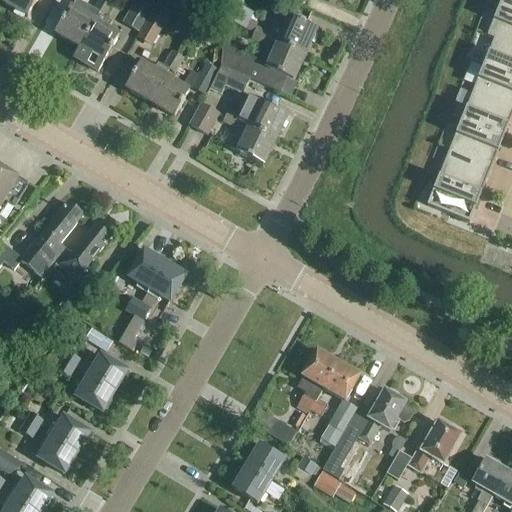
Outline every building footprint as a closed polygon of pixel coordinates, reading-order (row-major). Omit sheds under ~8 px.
[(5,0),(2,4),(27,19),(37,0),(5,0)] [(104,0),(100,0),(97,6),(108,12),(113,5),(104,0)] [(136,0),(122,25),(139,35),(155,7),(142,0),(136,0)] [(160,0),(148,20),(162,28),(178,1),(177,0),(160,0)] [(210,0),(207,0),(204,6),(212,11),(216,3),(210,0)] [(511,15),(511,0),(502,0),(498,10),(511,15)] [(55,35),(79,49),(98,17),(104,20),(108,12),(97,6),(93,13),(88,11),(83,18),(69,10),(55,35)] [(245,31),(252,16),(229,6),(222,21),(245,31)] [(511,15),(498,10),(487,38),(493,41),(511,48),(511,15)] [(272,37),(270,43),(277,46),(277,47),(304,58),(316,31),(280,16),(274,29),(275,29),(272,36),(272,37)] [(98,17),(79,49),(73,60),(98,74),(118,39),(107,32),(112,24),(104,20),(98,17)] [(215,33),(216,24),(206,22),(204,31),(215,33)] [(251,41),(259,45),(264,33),(256,29),(251,41)] [(264,33),(259,45),(267,48),(272,37),(272,36),(264,33)] [(511,79),(511,48),(493,41),(483,68),(511,79)] [(304,58),(277,47),(268,67),(222,47),(220,68),(275,92),(281,78),(293,83),(304,58)] [(172,54),(168,61),(179,68),(183,60),(172,54)] [(125,90),(150,104),(165,79),(169,72),(174,75),(179,68),(168,61),(163,68),(158,65),(153,73),(140,65),(125,90)] [(511,111),(511,79),(483,68),(472,96),(511,111)] [(242,95),(247,83),(220,71),(214,82),(242,95)] [(192,91),(204,98),(215,79),(203,72),(192,91)] [(165,79),(150,104),(174,119),(189,94),(165,79)] [(503,141),(511,117),(511,111),(472,96),(465,111),(460,124),(503,141)] [(250,99),(240,119),(244,121),(241,126),(249,130),(248,131),(275,143),(287,117),(250,99)] [(190,127),(207,137),(219,116),(201,106),(190,127)] [(223,124),(230,128),(236,116),(228,112),(223,124)] [(236,116),(230,128),(238,132),(241,126),(244,121),(240,119),(236,116)] [(503,141),(460,124),(449,152),(491,169),(502,143),(503,141)] [(239,132),(230,150),(237,153),(236,155),(262,168),(275,143),(248,131),(249,130),(241,126),(238,132),(239,132)] [(491,169),(449,152),(438,180),(480,196),(491,169)] [(0,209),(4,203),(14,209),(28,186),(0,168),(0,209)] [(469,225),(480,196),(438,180),(427,208),(469,225)] [(13,255),(4,265),(13,272),(14,273),(20,265),(40,281),(53,265),(65,250),(60,246),(83,218),(68,206),(22,262),(13,255)] [(56,267),(77,283),(111,240),(95,228),(72,256),(68,252),(56,267)] [(0,246),(0,270),(4,265),(13,255),(13,254),(1,245),(0,246)] [(138,290),(147,296),(164,266),(155,261),(154,258),(150,255),(147,256),(144,254),(128,280),(140,287),(138,290)] [(164,266),(147,296),(156,301),(159,298),(170,304),(185,278),(182,276),(181,274),(176,271),(174,272),(164,266)] [(125,313),(134,318),(141,306),(132,301),(125,313)] [(33,349),(42,356),(76,315),(65,306),(42,334),(44,336),(33,349)] [(141,306),(134,318),(143,323),(150,311),(141,306)] [(133,345),(144,325),(134,319),(118,346),(132,354),(136,347),(133,345)] [(113,344),(92,331),(85,342),(106,355),(113,344)] [(322,391),(323,392),(338,366),(327,360),(327,357),(323,354),(320,355),(316,353),(301,379),(295,389),(304,395),(295,409),(307,416),(309,412),(311,413),(317,402),(316,402),(322,391)] [(68,354),(63,363),(75,370),(80,361),(68,354)] [(49,357),(44,366),(53,371),(58,363),(49,357)] [(91,367),(85,376),(114,394),(120,385),(123,384),(126,379),(125,376),(127,373),(101,358),(94,369),(91,367)] [(75,370),(63,363),(58,372),(70,379),(75,370)] [(338,366),(323,392),(342,403),(325,432),(339,440),(356,411),(344,404),(360,378),(356,376),(356,374),(352,371),(349,372),(338,366)] [(114,394),(85,376),(80,386),(83,388),(76,399),(102,415),(104,411),(107,411),(110,406),(109,403),(114,394)] [(358,440),(370,447),(380,429),(389,434),(396,421),(404,425),(409,424),(414,417),(412,410),(405,406),(397,401),(397,397),(390,393),(387,396),(384,394),(368,421),(356,414),(345,433),(323,472),(339,482),(341,479),(345,472),(341,470),(358,440)] [(326,408),(317,402),(311,413),(320,418),(326,408)] [(298,430),(305,418),(300,415),(293,426),(298,430)] [(31,416),(25,425),(37,432),(43,423),(31,416)] [(53,429),(47,438),(76,456),(82,447),(85,446),(88,442),(87,439),(89,436),(63,420),(57,431),(53,429)] [(267,437),(288,450),(297,435),(276,422),(267,437)] [(37,432),(25,425),(20,433),(32,441),(37,432)] [(450,428),(448,431),(438,425),(424,450),(421,448),(409,468),(420,475),(429,459),(443,467),(460,438),(457,437),(458,433),(450,428)] [(76,456),(47,438),(42,447),(45,450),(38,461),(64,477),(66,474),(68,473),(71,468),(71,465),(76,456)] [(391,454),(398,458),(400,455),(407,443),(399,438),(394,441),(392,445),(393,451),(391,454)] [(259,447),(246,469),(270,484),(284,462),(259,447)] [(0,472),(13,481),(22,466),(0,451),(0,472)] [(400,455),(398,458),(387,476),(398,482),(410,461),(400,455)] [(294,475),(307,484),(316,469),(303,460),(294,475)] [(474,511),(485,511),(493,498),(494,498),(508,474),(485,461),(472,485),(483,492),(477,503),(479,504),(474,511)] [(270,484),(246,469),(232,492),(257,507),(270,484)] [(511,511),(511,476),(508,474),(494,498),(511,508),(511,511),(510,511),(511,511)] [(341,487),(341,486),(323,475),(314,490),(332,501),(336,494),(341,487)] [(0,480),(0,492),(30,511),(41,511),(44,508),(47,507),(50,503),(49,500),(51,497),(26,481),(19,492),(15,490),(0,480)] [(341,487),(336,494),(351,503),(355,496),(341,487)] [(383,507),(390,511),(398,511),(408,497),(395,488),(383,507)] [(30,511),(0,492),(0,504),(4,507),(4,508),(7,510),(5,511),(30,511)]
